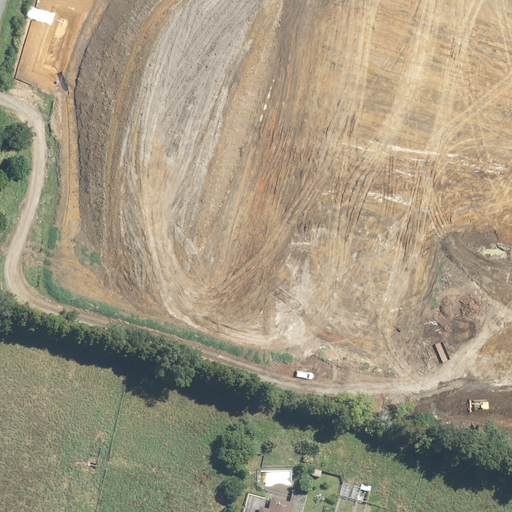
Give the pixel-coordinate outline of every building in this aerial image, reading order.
[(507,307),(502,334),(511,336),(511,259),(510,259),(508,268),(474,265),(471,291),(498,294),(497,306),(507,307)] [(511,391),(473,382),(470,396),(508,405),(511,391)] [(445,405),(446,402),(433,398),(431,407),(410,401),(409,407),(402,405),(398,420),(502,447),(506,432),(487,427),(490,416),(445,405)] [(99,455),(86,454),(85,467),(98,469),(99,455)] [(359,489),(340,484),(337,500),(366,507),(371,486),(360,484),(359,489)] [(302,511),(307,494),(290,490),(287,504),(268,499),(265,511),(256,509),(255,511),(302,511)]
